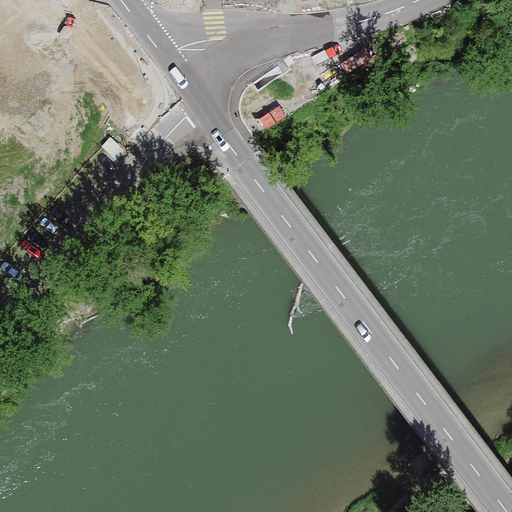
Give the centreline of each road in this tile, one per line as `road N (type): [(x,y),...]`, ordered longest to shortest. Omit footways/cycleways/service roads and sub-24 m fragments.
road 1 (unclassified): [(199,106),(506,511)]
road 2 (unclassified): [(199,106),(0,322)]
road 3 (unclassified): [(408,0),(371,19),(220,45),(173,69)]
